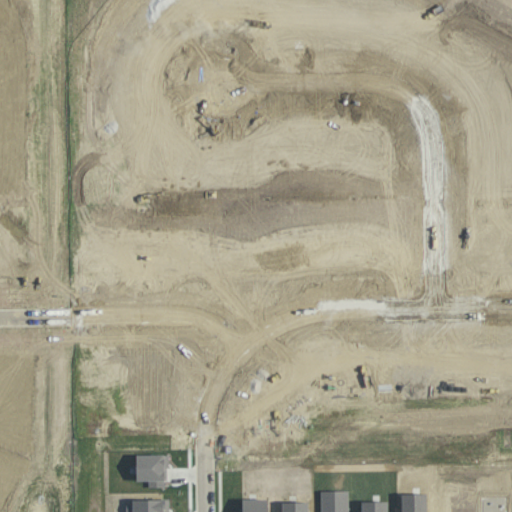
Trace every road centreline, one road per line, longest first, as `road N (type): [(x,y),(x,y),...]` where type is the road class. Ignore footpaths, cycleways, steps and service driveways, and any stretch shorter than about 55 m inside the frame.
road 1 (residential): [(446,312),(444,143),(436,118),(417,98),(375,85),(231,87)]
road 2 (residential): [(210,436),(252,353),(299,320),(511,311)]
road 3 (residential): [(0,321),(192,319),(224,330),(252,353)]
